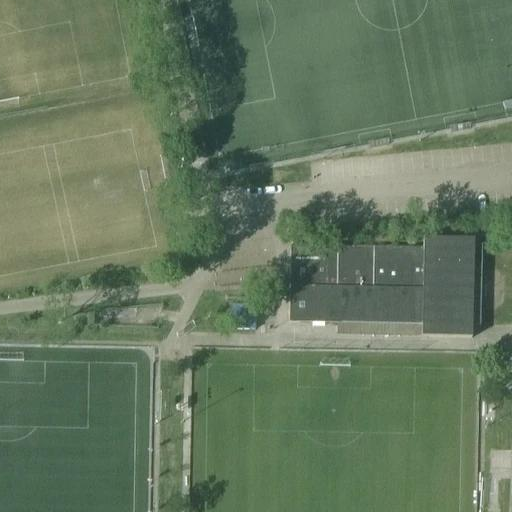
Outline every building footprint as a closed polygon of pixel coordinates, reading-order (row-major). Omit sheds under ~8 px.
[(419,339),(470,340),(470,339),(469,339),(471,243),(472,243),(472,242),(421,241),(421,242),(422,242),(422,249),(289,246),(288,285),(288,299),(287,325),(336,326),(420,327),(420,338),(419,338),(419,339)] [(276,285),(266,285),(265,299),(275,299),(276,285)] [(288,285),(276,285),(275,299),(288,299),(288,285)] [(231,306),(230,333),(253,333),(254,307),(231,306)] [(419,339),(419,338),(420,338),(420,327),(336,326),(335,337),(419,339)]
